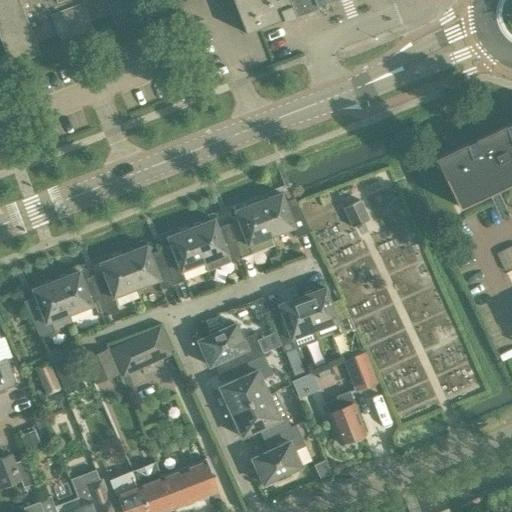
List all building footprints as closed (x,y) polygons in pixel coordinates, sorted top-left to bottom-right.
[(0,0),(0,37),(11,66),(40,55),(36,43),(58,34),(63,46),(95,33),(90,22),(111,14),(115,26),(148,13),(142,0),(54,0),(55,4),(49,6),(46,0),(0,0)] [(232,0),(245,32),(282,18),(283,21),(318,8),(317,5),(329,0),(232,0)] [(511,121),(434,158),(457,207),(511,180),(511,121)] [(282,194),(258,203),(272,237),(294,229),(297,238),(311,232),(297,204),(287,208),(282,194)] [(344,206),(354,227),(370,219),(360,199),(344,206)] [(240,226),(230,230),(241,259),(253,254),(250,245),(272,237),(258,203),(235,212),(240,226)] [(214,220),(191,229),(204,263),(227,254),(231,263),(241,259),(230,230),(220,234),(214,220)] [(173,252),(162,256),(174,285),(185,281),(181,272),(204,263),(191,229),(168,238),(173,252)] [(147,246),(123,255),(137,289),(159,281),(162,290),(174,285),(162,256),(152,260),(147,246)] [(105,278),(95,282),(107,312),(117,307),(114,298),(137,289),(123,255),(100,264),(105,278)] [(279,255),(270,259),(273,268),(282,265),(279,255)] [(79,272),(57,281),(70,316),(91,307),(95,316),(107,312),(95,282),(84,286),(79,272)] [(70,316),(57,281),(32,290),(38,304),(26,309),(40,338),(51,333),(47,324),(70,316)] [(326,288),(302,297),(315,331),(329,326),(333,337),(347,332),(354,349),(362,346),(355,329),(356,329),(344,304),(333,308),(326,288)] [(315,331),(302,297),(279,305),(286,325),(276,329),(285,353),(296,349),(292,340),(315,331)] [(232,357),(237,368),(264,355),(255,335),(244,340),(236,324),(226,329),(224,325),(208,332),(210,336),(198,341),(210,367),(232,357)] [(120,376),(126,391),(133,388),(129,375),(173,354),(161,327),(111,350),(123,375),(120,376)] [(52,365),(75,357),(71,345),(47,354),(52,365)] [(95,385),(119,374),(107,349),(84,360),(95,385)] [(285,353),(288,362),(293,376),(304,372),(299,358),(296,349),(285,353)] [(343,361),(355,392),(378,383),(365,352),(343,361)] [(220,388),(231,413),(276,392),(269,395),(263,380),(273,375),(264,355),(237,368),(242,378),(220,388)] [(86,378),(75,357),(53,366),(64,388),(86,378)] [(0,391),(17,385),(7,359),(0,361),(0,391)] [(61,389),(48,361),(34,368),(46,396),(61,389)] [(308,375),(294,381),(293,382),(293,383),(291,384),(296,396),(299,396),(301,400),(315,394),(313,389),(320,386),(314,373),(308,376),(308,375)] [(264,428),(269,439),(292,428),(276,392),(231,413),(243,438),(264,428)] [(342,444),(343,444),(345,446),(353,443),(354,440),(365,435),(349,392),(338,396),(339,397),(324,403),(328,414),(330,413),(342,444)] [(292,428),(269,439),(274,450),(253,459),(264,485),(276,479),(279,484),(294,477),(292,472),(302,467),(295,451),(306,446),(297,426),(292,428)] [(34,431),(21,436),(27,450),(40,445),(34,431)] [(0,488),(21,481),(24,489),(35,483),(24,459),(14,463),(11,454),(4,457),(0,445),(0,488)] [(209,460),(162,478),(174,509),(219,492),(213,476),(215,475),(209,460)] [(156,463),(134,472),(150,511),(165,511),(174,509),(162,478),(156,463)] [(150,511),(134,472),(111,481),(122,511),(150,511)] [(83,507),(84,511),(112,511),(106,496),(109,495),(102,477),(100,473),(85,479),(72,483),(83,507)] [(59,497),(73,492),(68,480),(55,485),(59,497)] [(38,501),(39,502),(42,511),(84,511),(83,507),(81,508),(78,498),(55,507),(50,496),(38,501)] [(42,511),(39,502),(23,508),(24,511),(42,511)]
